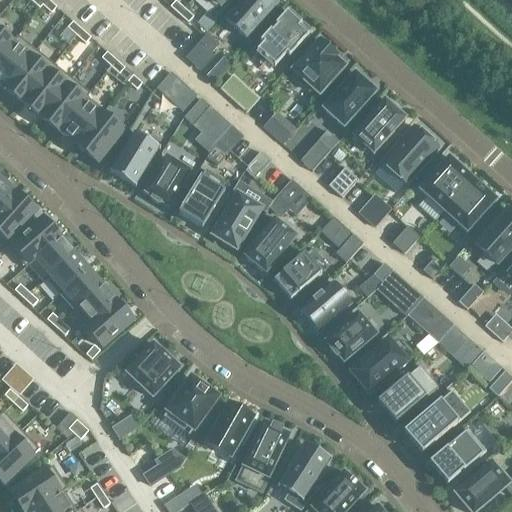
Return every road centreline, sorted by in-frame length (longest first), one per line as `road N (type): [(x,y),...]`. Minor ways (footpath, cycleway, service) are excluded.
road 1 (residential): [(511,357),(414,280),(107,0)]
road 2 (residential): [(168,307),(247,375),(361,439),(426,511)]
road 3 (residential): [(315,0),(511,174)]
road 4 (residential): [(0,132),(71,196),(168,307)]
road 5 (residential): [(74,398),(156,511)]
road 6 (residential): [(74,398),(168,307)]
